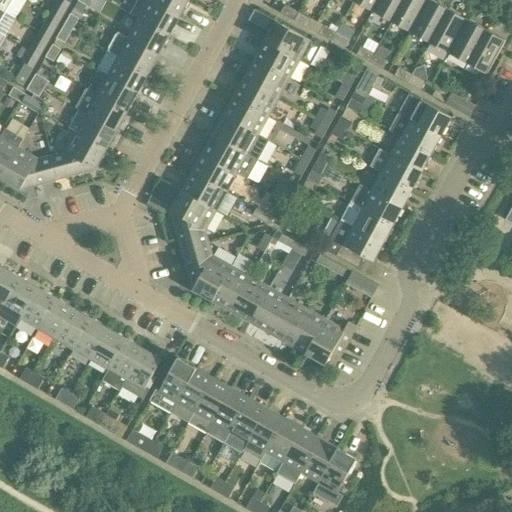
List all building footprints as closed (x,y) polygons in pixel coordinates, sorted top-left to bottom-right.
[(0,0),(0,8),(6,12),(13,0),(0,0)] [(60,21),(70,3),(65,0),(58,0),(55,6),(50,15),(60,21)] [(138,0),(130,14),(139,19),(169,36),(180,17),(149,0),(148,0),(138,0)] [(149,0),(180,17),(189,0),(149,0)] [(354,0),(354,1),(373,12),(379,0),(354,0)] [(379,0),(373,12),(392,22),(404,0),(379,0)] [(404,0),(392,22),(411,32),(428,0),(404,0)] [(430,0),(428,0),(411,32),(430,43),(448,9),(430,0)] [(286,5),(281,13),(294,21),(299,12),(286,5)] [(448,9),(430,43),(449,53),(467,20),(448,9)] [(299,12),(294,21),(308,28),(312,20),(299,12)] [(71,14),(64,26),(72,31),(79,19),(71,14)] [(50,15),(40,32),(50,38),(60,21),(50,15)] [(139,19),(128,38),(159,55),(169,36),(139,19)] [(467,20),(449,53),(468,64),(486,30),(467,20)] [(276,21),(265,41),(267,42),(300,60),(311,41),(276,21)] [(64,26),(57,38),(65,43),(72,31),(64,26)] [(323,26),(319,34),(332,42),(337,33),(323,26)] [(486,30),(468,64),(487,74),(506,41),(486,30)] [(40,32),(29,50),(40,56),(50,38),(40,32)] [(118,32),(107,51),(118,57),(148,74),(159,55),(128,38),(118,32)] [(337,33),(332,42),(346,49),(350,40),(337,33)] [(267,42),(257,61),(290,79),(300,60),(267,42)] [(53,45),(46,57),(54,62),(61,50),(53,45)] [(361,47),(357,55),(370,62),(375,54),(361,47)] [(32,69),(40,56),(29,50),(22,63),(32,69)] [(375,54),(370,62),(383,70),(388,61),(375,54)] [(118,57),(108,76),(138,93),(148,74),(118,57)] [(257,61),(246,79),(279,98),(290,79),(257,61)] [(399,67),(395,76),(408,83),(412,75),(399,67)] [(350,70),(343,84),(350,88),(358,74),(350,70)] [(99,71),(88,90),(128,112),(138,93),(108,76),(99,71)] [(36,74),(32,82),(44,89),(48,81),(36,74)] [(412,75),(408,83),(421,90),(426,82),(412,75)] [(9,85),(0,79),(0,92),(3,94),(9,85)] [(246,79),(236,98),(269,117),(279,98),(246,79)] [(361,81),(356,90),(367,96),(372,87),(361,81)] [(32,82),(27,90),(39,97),(44,89),(32,82)] [(343,84),(336,97),(343,101),(350,88),(343,84)] [(14,87),(9,96),(21,103),(26,95),(14,87)] [(437,88),(432,96),(446,104),(450,95),(437,88)] [(76,108),(79,109),(122,133),(129,122),(123,119),(128,112),(88,90),(86,89),(76,108)] [(356,90),(351,99),(363,105),(367,96),(356,90)] [(399,113),(400,113),(442,136),(452,117),(421,101),(423,98),(411,92),(399,113)] [(452,93),(446,104),(470,117),(476,107),(452,93)] [(26,95),(21,103),(33,110),(38,102),(26,95)] [(236,98),(226,117),(258,136),(259,135),(269,117),(236,98)] [(322,122),(328,111),(321,107),(316,118),(322,122)] [(328,111),(322,122),(330,126),(337,112),(330,108),(328,111)] [(79,109),(68,128),(76,132),(107,149),(111,141),(116,144),(122,133),(79,109)] [(390,131),(400,137),(432,154),(442,136),(400,113),(390,131)] [(342,116),(337,125),(348,132),(353,123),(342,116)] [(226,117),(215,136),(258,160),(269,141),(259,135),(258,136),(226,117)] [(310,128),(317,132),(322,122),(316,118),(310,128)] [(317,132),(315,135),(322,139),(330,126),(322,122),(317,132)] [(337,125),(332,134),(343,141),(348,132),(337,125)] [(0,137),(0,177),(1,178),(19,148),(24,139),(6,128),(0,137)] [(65,153),(52,156),(58,179),(82,173),(86,164),(96,169),(107,149),(76,132),(65,153)] [(215,136),(205,155),(237,173),(248,179),(258,160),(215,136)] [(400,137),(391,155),(422,172),(432,154),(400,137)] [(309,146),(302,159),(309,163),(316,150),(309,146)] [(19,148),(1,178),(21,190),(26,181),(34,185),(35,186),(58,179),(52,156),(38,160),(19,148)] [(381,149),(371,167),(381,173),(413,190),(422,172),(391,155),(381,149)] [(322,152),(317,161),(328,167),(333,158),(322,152)] [(205,155),(194,174),(227,192),(237,173),(205,155)] [(302,159),(294,173),(302,177),(309,163),(302,159)] [(317,161),(312,170),(323,176),(328,167),(317,161)] [(381,173),(371,191),(403,208),(413,190),(381,173)] [(184,192),(184,193),(216,211),(227,192),(194,174),(184,192)] [(288,184),(281,197),(288,201),(295,188),(288,184)] [(361,185),(351,203),(393,226),(403,208),(371,191),(361,185)] [(302,188),(297,197),(309,203),(314,194),(302,188)] [(182,191),(171,211),(181,217),(175,227),(182,251),(209,243),(206,231),(216,211),(184,193),(184,192),(182,191)] [(281,197),(274,211),(281,215),(288,201),(281,197)] [(351,203),(341,221),(384,243),(393,226),(351,203)] [(257,209),(253,216),(267,224),(271,216),(257,209)] [(341,221),(325,250),(359,268),(365,257),(374,262),(384,243),(341,221)] [(266,234),(258,248),(265,252),(273,238),(266,234)] [(283,234),(279,241),(292,249),(296,241),(283,234)] [(296,241),(292,249),(305,256),(309,249),(296,241)] [(209,243),(182,251),(188,274),(199,280),(193,290),(213,302),(214,299),(213,299),(232,266),(213,255),(209,243)] [(238,254),(232,266),(213,299),(214,299),(232,310),(251,277),(257,266),(238,254)] [(320,255),(316,262),(330,269),(334,262),(320,255)] [(334,262),(330,269),(343,276),(347,269),(334,262)] [(3,267),(0,272),(0,307),(2,308),(3,309),(21,277),(3,267)] [(352,272),(346,284),(372,298),(379,286),(352,272)] [(2,308),(0,310),(0,316),(17,326),(21,319),(20,319),(38,288),(21,277),(3,309),(2,308)] [(251,277),(232,310),(251,320),(270,288),(251,277)] [(20,319),(21,319),(38,329),(56,298),(38,288),(20,319)] [(270,288),(251,320),(270,331),(289,298),(270,288)] [(56,298),(38,329),(55,339),(74,308),(56,298)] [(289,298),(270,331),(289,342),(307,309),(289,298)] [(74,308),(55,339),(73,350),(91,318),(74,308)] [(307,309),(289,342),(307,352),(308,352),(326,320),(307,309)] [(91,318),(73,350),(91,360),(109,329),(91,318)] [(307,352),(306,354),(326,365),(333,352),(340,357),(357,327),(350,322),(345,330),(326,320),(308,352),(307,352)] [(109,329),(91,360),(108,370),(126,339),(109,329)] [(108,370),(102,380),(120,391),(122,387),(144,349),(126,339),(108,370)] [(144,349),(122,387),(143,400),(150,389),(147,387),(162,360),(144,349)] [(0,353),(0,367),(3,369),(9,358),(0,353)] [(156,390),(150,401),(171,413),(197,368),(192,365),(191,366),(177,359),(170,372),(159,391),(156,390)] [(27,368),(20,379),(29,384),(36,373),(27,368)] [(197,368),(171,413),(189,424),(195,413),(214,378),(197,368)] [(36,373),(29,384),(38,389),(44,378),(36,373)] [(195,413),(189,424),(207,433),(232,388),(214,378),(195,413)] [(232,388),(207,433),(224,443),(250,398),(232,388)] [(62,389),(56,400),(64,405),(71,394),(62,389)] [(71,394),(64,405),(73,410),(80,399),(71,394)] [(250,398),(224,443),(242,453),(244,450),(268,408),(250,398)] [(93,406),(86,417),(100,425),(106,414),(93,406)] [(268,408),(244,450),(262,460),(266,453),(285,418),(268,408)] [(106,414),(100,425),(109,430),(115,419),(106,414)] [(285,418),(266,453),(283,462),(284,463),(303,428),(285,418)] [(283,462),(277,473),(295,484),(301,473),(321,438),(303,428),(284,463),(283,462)] [(133,430),(127,441),(148,453),(155,442),(133,430)] [(321,438),(301,473),(319,483),(339,448),(321,438)] [(155,442),(148,453),(157,458),(164,447),(155,442)] [(339,448),(319,483),(338,493),(349,473),(351,474),(358,461),(343,452),(344,451),(339,448)] [(181,457),(175,468),(184,473),(190,462),(181,457)] [(190,462),(184,473),(193,478),(199,467),(190,462)] [(217,477),(211,488),(219,493),(226,482),(217,477)] [(226,482),(219,493),(228,498),(234,487),(226,482)] [(252,497),(246,509),(252,511),(255,511),(261,502),(252,497)] [(261,502),(255,511),(267,511),(270,507),(261,502)]
